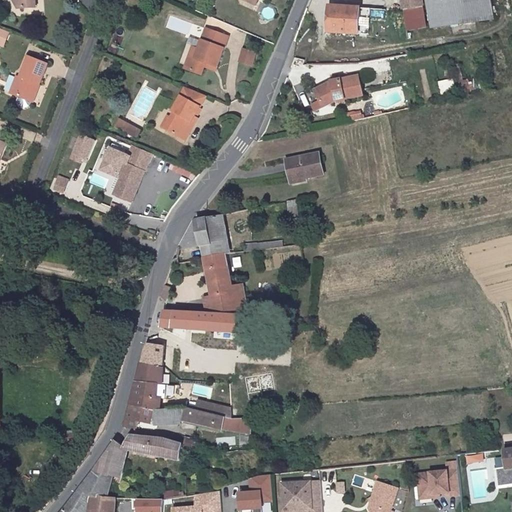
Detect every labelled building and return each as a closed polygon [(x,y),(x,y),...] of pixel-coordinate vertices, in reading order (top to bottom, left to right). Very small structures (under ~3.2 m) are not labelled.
[(243,0),(231,0),(252,10),(254,5),(243,0)] [(423,0),(403,0),(405,10),(424,7),(423,0)] [(428,0),(430,8),(433,30),(495,20),(491,0),(428,0)] [(360,8),(332,6),(330,33),(359,35),(360,8)] [(0,34),(6,37),(12,24),(0,18),(0,34)] [(188,56),(183,68),(201,75),(204,66),(206,62),(215,66),(228,38),(209,30),(205,41),(202,39),(198,49),(194,59),(188,56)] [(192,47),(188,56),(194,59),(198,49),(192,47)] [(240,62),(255,67),(260,53),(245,48),(240,62)] [(21,71),(13,87),(33,97),(51,60),(31,50),(21,71)] [(206,62),(204,66),(214,71),(215,66),(206,62)] [(18,69),(10,86),(13,87),(21,71),(18,69)] [(327,77),(309,85),(315,99),(329,93),(330,97),(356,93),(352,73),(327,77)] [(455,79),(439,82),(442,95),(457,91),(455,79)] [(475,89),(474,80),(459,81),(460,90),(475,89)] [(206,98),(185,89),(180,100),(200,110),(206,98)] [(170,124),(165,133),(186,144),(195,128),(191,126),(194,120),(200,110),(180,100),(172,116),(174,117),(170,124)] [(350,112),(351,120),(364,118),(363,110),(350,112)] [(164,121),(160,131),(165,133),(170,124),(164,121)] [(121,124),(117,131),(127,136),(128,137),(132,129),(121,124)] [(143,134),(132,129),(128,137),(139,142),(143,134)] [(0,134),(0,166),(5,156),(8,158),(16,142),(0,134)] [(91,166),(99,139),(82,134),(74,161),(91,166)] [(138,147),(133,158),(154,169),(159,158),(138,147)] [(320,153),(287,160),(291,180),(306,177),(307,178),(324,175),(320,153)] [(127,164),(121,176),(125,178),(116,195),(137,204),(154,169),(133,158),(129,165),(127,164)] [(176,165),(174,171),(192,178),(194,172),(176,165)] [(59,175),(55,189),(66,193),(71,179),(59,175)] [(121,176),(112,193),(116,195),(125,178),(121,176)] [(300,200),(290,201),(291,218),(301,217),(300,200)] [(203,219),(195,221),(179,248),(196,246),(198,258),(207,257),(227,254),(231,254),(223,216),(203,219)] [(246,250),(285,248),(284,241),(245,243),(246,250)] [(267,250),(259,251),(260,259),(268,258),(267,250)] [(227,254),(207,257),(213,296),(206,297),(209,313),(239,315),(246,315),(241,284),(233,285),(227,254)] [(237,267),(244,266),(243,257),(235,259),(237,267)] [(161,299),(170,301),(173,287),(164,285),(161,299)] [(207,314),(164,311),(161,328),(237,333),(239,315),(209,313),(207,313),(207,314)] [(163,349),(147,347),(145,351),(143,363),(141,362),(140,369),(133,396),(130,406),(160,412),(162,398),(166,399),(167,384),(163,383),(165,366),(161,365),(155,365),(163,349)] [(239,405),(201,399),(199,411),(237,418),(239,405)] [(160,412),(130,406),(128,415),(124,428),(136,430),(138,421),(160,426),(178,424),(181,423),(185,420),(255,434),(255,421),(243,420),(243,418),(237,418),(199,411),(183,408),(160,412)] [(164,441),(132,436),(125,448),(117,442),(95,472),(114,476),(122,478),(129,451),(181,462),(183,446),(164,441)] [(511,448),(503,449),(505,466),(496,467),(498,486),(511,484),(511,448)] [(468,456),(468,464),(485,462),(485,454),(468,456)] [(458,470),(422,474),(425,496),(440,494),(446,493),(446,496),(461,495),(458,470)] [(114,476),(95,472),(87,482),(71,504),(64,511),(115,511),(116,498),(107,498),(114,476)] [(422,474),(418,475),(421,499),(440,497),(440,494),(425,496),(422,474)] [(272,477),(251,478),(252,492),(239,493),(240,511),(262,511),(262,502),(273,502),(272,477)] [(389,511),(390,510),(398,487),(378,481),(369,508),(370,511),(389,511)] [(319,511),(319,482),(282,483),(282,511),(319,511)] [(224,511),(223,497),(198,498),(199,508),(175,510),(174,511),(224,511)] [(160,511),(160,500),(134,499),(133,511),(160,511)]
